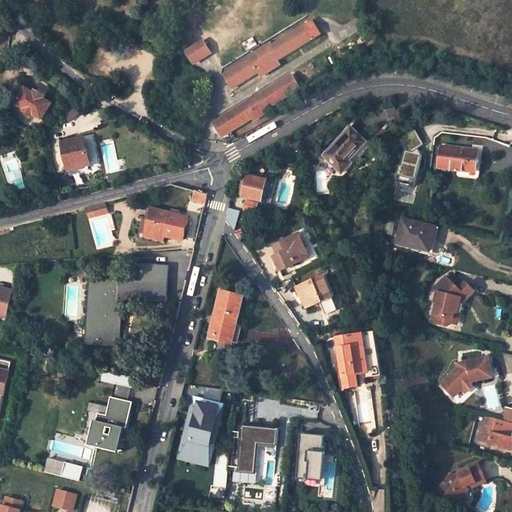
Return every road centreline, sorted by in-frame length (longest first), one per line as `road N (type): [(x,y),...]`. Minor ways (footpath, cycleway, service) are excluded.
road 1 (residential): [(371,511),(319,371),(213,212)]
road 2 (unknown): [(383,184),(378,219),(414,511)]
road 3 (tertiary): [(221,159),(338,94),(375,84),(415,85),(511,114)]
road 4 (unclassified): [(213,212),(138,511)]
road 5 (residential): [(221,159),(83,84),(4,0)]
road 6 (tertiary): [(0,221),(221,159)]
